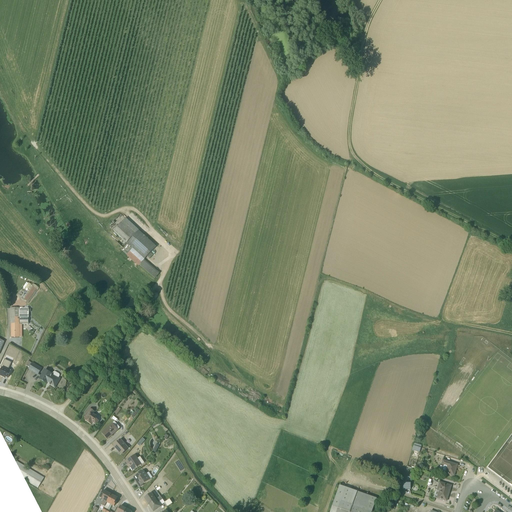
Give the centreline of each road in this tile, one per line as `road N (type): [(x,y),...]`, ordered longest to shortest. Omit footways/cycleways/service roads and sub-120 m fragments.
road 1 (track): [(55,416),(159,280),(166,249),(120,210),(104,215),(88,207),(21,129),(0,83)]
road 2 (track): [(380,0),(363,39),(348,134),(354,157),(388,183),(511,245)]
road 3 (residential): [(139,511),(77,431),(0,392)]
road 4 (track): [(159,280),(168,308),(227,370),(262,392)]
